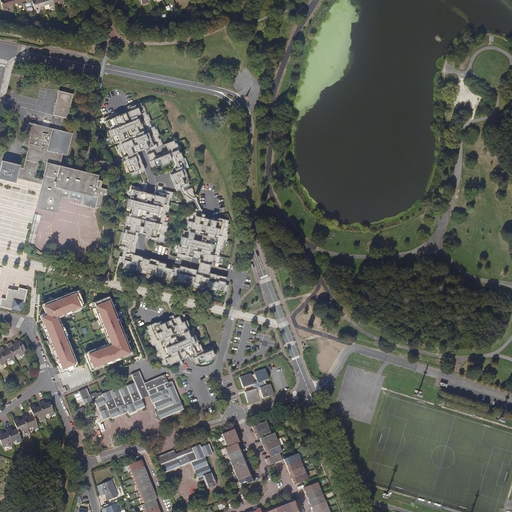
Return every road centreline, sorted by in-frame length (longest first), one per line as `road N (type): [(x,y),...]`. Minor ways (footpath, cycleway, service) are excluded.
road 1 (tertiary): [(307,391),(245,219),(246,131),(236,102),(208,89),(6,48)]
road 2 (residential): [(166,511),(140,445),(82,464)]
road 3 (tertiary): [(357,511),(307,391)]
